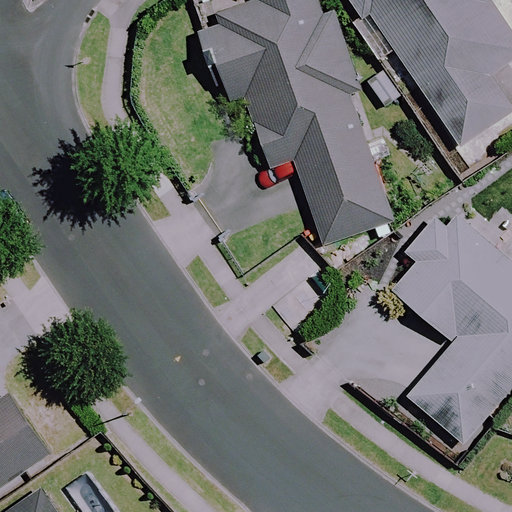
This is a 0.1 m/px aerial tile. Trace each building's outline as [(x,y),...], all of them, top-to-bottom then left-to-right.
[(357,99),(318,0),(285,0),(207,31),(236,105),(243,102),(269,169),(291,161),(325,248),(392,222),(346,103),(357,99)] [(351,0),(365,20),(370,17),(459,153),(511,118),(511,111),(490,78),(511,63),(511,37),(491,5),(498,0),(351,0)] [(390,295),(453,347),(407,402),(462,447),(511,386),(511,261),(446,207),(404,258),(414,267),(390,295)] [(0,489),(46,458),(8,401),(0,406),(0,489)] [(51,511),(41,496),(18,511),(51,511)]
